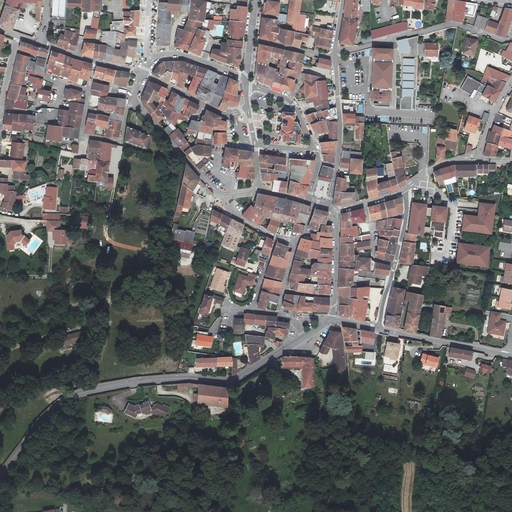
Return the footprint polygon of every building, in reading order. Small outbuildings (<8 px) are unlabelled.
[(2,14),(16,19),(19,10),(15,9),(17,0),(6,0),(2,13),(2,14)] [(67,8),(66,0),(53,0),(52,26),(66,28),(67,8)] [(82,8),(82,2),(83,0),(72,0),(67,0),(67,1),(67,8),(82,8)] [(91,10),(94,10),(100,10),(100,0),(82,0),(83,0),(82,2),(82,8),(82,11),(91,12),(91,10)] [(170,10),(175,10),(177,10),(177,0),(168,0),(168,3),(167,10),(170,10)] [(185,11),(189,12),(190,0),(180,0),(180,11),(183,11),(185,11)] [(188,19),(204,22),(204,20),(207,2),(196,0),(190,0),(189,12),(188,19)] [(290,0),(288,14),(279,13),(280,3),(266,0),(264,0),(263,4),(262,12),(261,13),(260,16),(277,20),(279,20),(298,23),(299,14),(300,0),(290,0)] [(351,14),(357,15),(357,0),(345,0),(344,13),(351,14)] [(370,11),(369,1),(369,0),(359,0),(359,12),(370,11)] [(424,9),(423,0),(404,0),(404,5),(413,6),(413,8),(424,9)] [(423,0),(424,9),(433,10),(434,0),(423,0)] [(465,2),(455,1),(454,11),(453,21),(461,22),(465,2)] [(477,4),(465,2),(461,22),(468,22),(468,20),(463,20),(464,20),(464,16),(473,17),(477,4)] [(228,8),(227,19),(243,22),(244,6),(234,5),(233,9),(228,8)] [(495,34),(505,9),(494,7),(488,20),(484,30),(495,34)] [(158,24),(170,24),(170,13),(170,10),(167,10),(159,9),(158,24)] [(511,9),(505,9),(495,34),(506,38),(511,17),(511,9)] [(100,10),(94,10),(91,30),(97,31),(97,30),(100,11),(101,11),(100,10)] [(123,12),(123,22),(124,24),(123,28),(125,28),(135,28),(135,26),(138,26),(139,11),(130,11),(130,13),(123,12)] [(351,14),(344,13),(342,27),(349,28),(351,14)] [(16,19),(2,14),(0,19),(0,26),(12,30),(16,19)] [(297,27),(305,28),(307,16),(299,14),(298,23),(297,27)] [(360,15),(357,15),(351,14),(349,28),(346,45),(353,45),(357,20),(360,20),(360,15)] [(214,20),(209,20),(208,28),(213,29),(214,25),(219,25),(219,20),(222,20),(222,16),(214,16),(214,20)] [(258,16),(258,22),(276,26),(277,20),(260,16),(258,16)] [(484,30),(488,20),(477,16),(473,27),(484,30)] [(188,19),(184,30),(196,34),(189,50),(199,55),(210,31),(204,29),(204,22),(188,19)] [(227,39),(241,41),(241,35),(243,35),(243,22),(227,19),(226,21),(227,39)] [(278,26),(276,26),(258,22),(257,28),(270,30),(270,32),(278,34),(279,28),(278,26)] [(408,22),(402,23),(370,31),(370,40),(408,30),(408,22)] [(170,24),(158,24),(157,44),(169,45),(170,30),(170,24)] [(329,30),(312,26),(311,34),(316,36),(332,39),(334,26),(330,25),(329,30)] [(349,28),(342,27),(339,44),(346,45),(349,28)] [(180,41),(184,30),(178,28),(175,39),(177,40),(180,41)] [(256,37),(269,40),(270,32),(270,30),(257,28),(256,37)] [(279,28),(278,34),(277,39),(282,43),(292,45),(295,32),(279,28)] [(97,31),(91,30),(86,29),(84,37),(96,38),(97,31)] [(180,41),(177,40),(175,46),(189,50),(196,34),(184,30),(180,41)] [(79,36),(79,34),(70,32),(66,31),(65,35),(65,37),(71,39),(77,41),(79,36)] [(106,46),(115,47),(115,32),(112,32),(109,32),(107,42),(106,46)] [(137,41),(135,41),(125,40),(125,34),(115,32),(115,47),(112,61),(122,63),(125,56),(134,57),(136,53),(137,41)] [(277,39),(278,34),(270,32),(269,40),(275,40),(277,39)] [(296,32),(295,32),(292,45),(299,47),(301,33),(296,32)] [(59,41),(58,45),(68,50),(68,49),(71,39),(65,37),(65,35),(62,34),(62,36),(61,35),(59,41)] [(316,36),(315,44),(330,47),(331,39),(316,36)] [(415,111),(417,36),(406,38),(406,37),(394,40),(401,62),(401,65),(400,65),(401,73),(400,73),(401,80),(400,80),(400,88),(401,95),(401,98),(399,98),(399,110),(415,111)] [(468,38),(463,53),(473,56),(478,41),(468,38)] [(71,39),(68,49),(74,51),(77,41),(71,39)] [(242,41),(241,41),(227,39),(226,43),(221,42),(220,49),(213,48),(210,58),(227,64),(233,66),(238,67),(238,64),(239,54),(241,54),(242,48),(242,41)] [(30,53),(32,46),(32,45),(21,42),(19,49),(30,53)] [(82,54),(92,56),(94,44),(84,43),(82,54)] [(256,43),(255,52),(270,56),(272,47),(256,43)] [(425,44),(425,45),(425,56),(437,57),(437,44),(425,44)] [(98,58),(104,59),(106,46),(100,45),(98,58)] [(38,48),(32,46),(30,53),(37,55),(38,48)] [(104,59),(112,61),(115,47),(106,46),(104,59)] [(38,48),(37,55),(46,57),(48,50),(38,47),(38,48)] [(282,59),(284,50),(272,47),(270,56),(282,59)] [(391,103),(393,49),(371,48),(370,61),(372,61),(371,76),(370,91),(369,91),(369,103),(377,103),(377,105),(373,105),(373,107),(389,108),(389,103),(391,103)] [(284,50),(282,59),(302,64),(304,55),(284,50)] [(49,59),(56,61),(59,54),(51,51),(49,59)] [(505,57),(509,60),(511,55),(506,52),(504,51),(501,55),(502,55),(505,57)] [(255,52),(254,60),(268,64),(270,56),(255,52)] [(18,54),(16,60),(28,63),(29,61),(29,58),(18,54)] [(62,67),(63,64),(65,56),(59,54),(56,61),(54,65),(62,67)] [(68,66),(69,65),(71,58),(65,56),(63,64),(67,65),(68,66)] [(37,60),(36,63),(35,65),(44,68),(46,60),(37,58),(37,60)] [(47,73),(52,73),(54,65),(56,61),(49,59),(48,64),(47,73)] [(281,67),(286,69),(297,72),(299,73),(302,64),(282,59),(279,66),(279,67),(281,67)] [(319,59),(317,67),(331,71),(330,61),(319,59)] [(26,69),(28,63),(16,60),(14,71),(25,73),(26,69)] [(169,72),(169,70),(172,60),(161,61),(163,69),(169,72)] [(169,70),(176,73),(180,60),(172,60),(169,70)] [(180,60),(176,73),(173,84),(182,88),(187,74),(194,77),(198,67),(194,66),(194,68),(189,66),(185,65),(186,63),(180,60)] [(252,79),(263,83),(265,69),(266,69),(268,67),(268,64),(254,60),(252,79)] [(158,76),(163,69),(161,61),(155,64),(150,72),(158,76)] [(83,62),(81,71),(79,74),(78,77),(87,80),(92,64),(83,62)] [(44,74),(44,68),(35,65),(34,70),(34,71),(44,74)] [(62,67),(54,65),(52,73),(59,76),(59,74),(62,67)] [(68,66),(67,65),(63,76),(68,77),(71,68),(72,66),(69,65),(68,66)] [(103,79),(105,69),(96,66),(94,77),(103,80),(103,79)] [(198,67),(194,77),(202,80),(207,70),(198,67)] [(263,83),(272,86),(276,71),(277,69),(268,67),(266,69),(265,69),(263,83)] [(282,89),(285,80),(280,79),(281,77),(284,77),(286,69),(281,67),(279,72),(276,71),(272,86),(282,89)] [(78,77),(79,74),(75,73),(76,70),(71,68),(68,77),(67,80),(77,83),(78,77)] [(488,68),(484,75),(505,83),(511,73),(511,72),(507,71),(505,75),(488,68)] [(115,71),(105,69),(103,79),(112,83),(115,71)] [(158,76),(169,82),(169,72),(163,69),(158,76)] [(286,69),(284,77),(286,78),(285,80),(282,89),(291,92),(297,72),(286,69)] [(43,76),(44,74),(34,71),(29,70),(28,75),(42,80),(43,76)] [(200,86),(206,89),(209,83),(207,82),(212,72),(207,70),(202,80),(200,86)] [(14,71),(13,77),(24,79),(25,75),(25,73),(14,71)] [(115,71),(112,83),(118,84),(117,85),(126,86),(129,73),(121,71),(121,72),(116,71),(115,71)] [(222,76),(212,72),(207,82),(209,83),(206,89),(210,92),(206,101),(209,102),(215,90),(222,76)] [(304,74),(306,99),(317,96),(316,89),(315,81),(321,81),(320,77),(304,74)] [(40,89),(42,80),(28,75),(26,82),(29,83),(28,87),(32,88),(40,89)] [(484,75),(481,83),(501,92),(505,83),(484,75)] [(222,76),(215,90),(224,93),(222,98),(226,100),(224,105),(238,106),(240,96),(239,96),(236,95),(238,82),(222,76)] [(195,96),(196,95),(200,86),(202,80),(194,77),(187,91),(195,96)] [(477,91),(481,84),(468,77),(461,90),(471,96),(474,90),(477,91)] [(158,111),(160,110),(162,105),(163,101),(157,98),(161,87),(156,84),(146,80),(137,100),(144,109),(148,113),(154,108),(158,111)] [(94,82),(92,91),(105,93),(107,93),(109,86),(94,82)] [(481,84),(477,91),(483,94),(482,95),(495,102),(501,92),(481,83),(481,84)] [(17,100),(21,87),(21,86),(11,84),(7,98),(15,99),(17,100)] [(200,86),(196,95),(206,101),(210,92),(206,89),(200,86)] [(17,100),(26,101),(28,96),(25,95),(26,88),(21,87),(17,100)] [(167,90),(161,87),(157,98),(163,101),(164,99),(167,90)] [(328,97),(325,87),(316,89),(317,96),(320,95),(321,98),(326,98),(328,97)] [(40,89),(37,97),(38,97),(38,99),(48,101),(50,91),(40,89)] [(68,102),(72,102),(83,104),(84,99),(80,99),(81,92),(69,89),(69,90),(68,98),(68,102)] [(223,109),(224,105),(226,100),(222,98),(224,93),(215,90),(209,102),(209,103),(218,107),(219,107),(223,109)] [(168,102),(167,101),(165,107),(172,111),(178,95),(172,92),(168,102)] [(172,111),(179,115),(179,114),(181,108),(184,99),(178,95),(172,111)] [(90,106),(97,108),(99,97),(91,96),(90,106)] [(314,104),(318,113),(326,110),(329,109),(326,100),(326,98),(321,98),(318,99),(317,96),(306,99),(306,102),(309,101),(309,103),(313,101),(314,104)] [(109,112),(110,106),(105,105),(106,99),(104,99),(99,97),(97,108),(103,109),(103,111),(109,112)] [(6,108),(13,109),(15,99),(7,98),(6,108)] [(117,99),(116,106),(116,108),(115,114),(110,113),(109,121),(121,123),(125,99),(117,98),(117,99)] [(15,99),(13,109),(26,110),(28,101),(26,101),(17,100),(15,99)] [(190,102),(184,99),(181,108),(184,108),(185,109),(187,109),(190,102)] [(83,104),(72,102),(70,115),(71,115),(69,128),(78,129),(81,130),(83,116),(82,116),(83,110),(82,110),(83,104)] [(197,105),(190,102),(187,109),(185,109),(182,115),(179,114),(177,119),(185,120),(188,115),(192,114),(197,105)] [(169,119),(172,111),(165,107),(162,105),(160,110),(166,116),(169,119)] [(37,111),(36,114),(35,123),(44,124),(46,108),(43,108),(37,111)] [(158,123),(164,118),(158,111),(154,108),(148,113),(158,123)] [(212,119),(220,120),(221,117),(204,109),(201,115),(199,115),(196,121),(189,119),(184,128),(188,128),(196,128),(200,130),(202,126),(204,125),(211,128),(212,119)] [(61,110),(58,126),(68,128),(69,116),(68,116),(68,112),(62,110),(61,110)] [(306,116),(310,124),(325,119),(329,118),(337,115),(336,111),(327,114),(326,110),(318,113),(317,114),(316,112),(306,116)] [(172,123),(174,125),(177,119),(179,115),(172,111),(169,119),(172,123)] [(287,144),(288,141),(293,142),(293,144),(299,145),(300,133),(298,133),(298,131),(299,130),(299,129),(299,127),(298,126),(297,124),(297,123),(293,122),(293,119),(294,119),(295,114),(281,112),(280,118),(281,118),(280,130),(279,130),(279,134),(278,136),(283,136),(282,143),(287,144)] [(3,129),(11,130),(12,121),(19,121),(19,114),(5,113),(3,129)] [(95,122),(96,114),(91,113),(90,115),(88,114),(87,120),(95,122)] [(26,115),(19,114),(19,121),(12,121),(11,130),(26,131),(28,115),(26,115)] [(32,114),(28,115),(26,131),(27,131),(27,129),(33,130),(34,123),(35,123),(36,114),(32,114)] [(95,124),(107,127),(107,120),(108,117),(96,114),(95,122),(87,120),(85,128),(86,133),(93,134),(95,124)] [(355,122),(355,117),(355,115),(343,114),(344,123),(355,123),(355,122)] [(337,115),(329,118),(329,132),(329,139),(329,142),(336,142),(337,121),(337,115)] [(480,120),(469,116),(465,129),(474,132),(476,125),(478,125),(480,120)] [(226,122),(220,120),(212,119),(211,128),(211,129),(226,130),(226,122)] [(327,132),(325,119),(310,124),(315,134),(327,132)] [(119,132),(121,123),(109,121),(107,120),(107,127),(106,129),(119,132)] [(363,140),(363,123),(355,122),(355,123),(355,130),(357,130),(356,139),(363,140)] [(164,130),(169,136),(177,129),(174,125),(172,123),(164,130)] [(69,128),(68,128),(58,126),(49,125),(45,147),(49,147),(50,140),(61,142),(62,136),(77,138),(78,129),(69,128)] [(202,126),(200,130),(211,134),(211,129),(211,128),(204,125),(202,126)] [(495,125),(492,132),(500,135),(503,128),(495,125)] [(126,127),(124,142),(145,149),(150,136),(126,127)] [(196,128),(188,128),(184,136),(177,129),(169,136),(180,148),(188,140),(189,141),(192,135),(196,128)] [(503,128),(500,135),(511,139),(511,131),(510,131),(503,128)] [(119,137),(119,132),(106,129),(105,137),(115,139),(119,137)] [(456,130),(447,129),(445,140),(438,139),(437,150),(437,162),(444,160),(445,149),(455,149),(456,141),(454,141),(456,130)] [(210,141),(211,134),(200,130),(199,137),(210,141)] [(477,130),(475,135),(471,134),(468,142),(477,145),(481,132),(477,130)] [(490,131),(488,138),(499,141),(500,135),(492,132),(490,131)] [(226,144),(226,133),(215,133),(213,136),(214,144),(226,144)] [(499,141),(498,145),(503,146),(504,145),(511,145),(511,139),(500,135),(499,141)] [(209,146),(210,141),(199,137),(197,143),(209,146)] [(88,157),(87,160),(99,162),(101,142),(90,140),(89,154),(90,154),(90,157),(88,157)] [(180,148),(184,152),(192,144),(189,141),(188,140),(180,148)] [(22,158),(24,144),(13,142),(12,146),(14,146),(12,156),(22,158)] [(110,144),(101,142),(99,162),(108,163),(110,144)] [(320,143),(322,149),(335,150),(336,142),(329,142),(320,143)] [(210,146),(209,146),(197,143),(193,145),(192,144),(184,152),(195,164),(194,166),(198,170),(205,163),(209,160),(210,146)] [(223,165),(230,170),(233,149),(226,148),(225,157),(224,160),(223,165)] [(235,171),(238,164),(238,157),(239,150),(233,149),(230,170),(233,171),(235,171)] [(239,150),(238,157),(254,161),(253,152),(239,150)] [(419,174),(419,165),(402,167),(400,151),(390,152),(392,164),(393,169),(398,189),(398,188),(405,183),(405,182),(410,180),(410,179),(419,174)] [(260,155),(260,167),(272,167),(273,162),(266,162),(266,155),(260,155)] [(335,155),(323,155),(324,162),(334,164),(335,155)] [(254,168),(254,161),(238,157),(238,164),(241,164),(254,168)] [(277,157),(276,162),(276,167),(275,172),(285,172),(286,158),(277,157)] [(298,165),(298,173),(303,173),(309,160),(307,160),(289,158),(288,165),(292,165),(298,165)] [(88,181),(96,182),(99,162),(87,160),(86,160),(81,159),(80,169),(89,170),(88,179),(88,181)] [(340,167),(350,169),(350,159),(341,159),(340,167)] [(350,159),(350,169),(350,173),(361,174),(362,160),(360,160),(350,159)] [(0,160),(0,166),(12,167),(11,170),(12,170),(14,179),(28,180),(28,175),(25,175),(26,170),(24,170),(25,162),(14,161),(14,160),(0,160)] [(291,172),(290,181),(299,184),(302,177),(310,180),(311,178),(312,174),(315,161),(309,160),(303,173),(298,173),(291,172)] [(106,185),(111,185),(112,178),(107,178),(108,163),(99,162),(96,182),(96,186),(105,187),(106,185)] [(207,163),(200,169),(204,174),(211,168),(207,163)] [(182,184),(192,192),(200,179),(187,164),(186,165),(182,184)] [(254,172),(254,168),(241,164),(240,171),(238,170),(238,174),(236,173),(236,176),(254,179),(254,172)] [(455,171),(456,176),(459,176),(476,175),(476,172),(476,165),(455,166),(455,171)] [(440,170),(444,179),(455,176),(456,176),(455,171),(455,166),(452,166),(440,170)] [(321,172),(332,175),(333,169),(323,167),(321,172)] [(377,188),(377,184),(376,169),(366,170),(366,181),(368,191),(377,188)] [(392,192),(398,189),(393,169),(389,169),(387,170),(389,181),(386,182),(387,193),(392,192)] [(435,181),(444,179),(440,170),(433,173),(434,176),(435,181)] [(275,172),(275,173),(274,181),(281,182),(285,182),(286,172),(285,172),(275,172)] [(321,172),(320,177),(330,180),(331,180),(332,175),(321,172)] [(274,181),(275,173),(262,173),(262,180),(274,181)] [(346,193),(346,189),(346,185),(349,185),(349,181),(350,182),(350,176),(346,175),(345,180),(340,179),(340,176),(338,175),(332,205),(340,205),(342,192),(346,193)] [(308,186),(310,180),(302,177),(299,184),(308,186)] [(281,182),(274,181),(272,190),(279,192),(281,182)] [(297,195),(297,194),(299,184),(290,181),(287,194),(297,195)] [(386,182),(377,184),(377,188),(377,196),(387,193),(386,182)] [(7,184),(0,184),(0,192),(6,194),(5,202),(3,202),(1,209),(10,210),(11,207),(11,204),(14,204),(16,192),(14,191),(6,191),(7,186),(7,184)] [(192,192),(182,184),(178,206),(189,208),(192,192)] [(208,192),(212,193),(204,184),(202,186),(208,192)] [(299,184),(297,194),(304,197),(308,186),(299,184)] [(55,187),(46,187),(45,196),(45,202),(43,202),(43,208),(55,209),(55,187)] [(377,188),(368,191),(369,198),(377,196),(377,188)] [(354,192),(346,193),(342,192),(340,205),(355,202),(354,192)] [(257,194),(253,207),(253,208),(260,214),(263,205),(266,196),(257,194)] [(271,197),(268,208),(273,209),(274,205),(275,205),(277,198),(271,197)] [(277,221),(280,214),(281,209),(282,210),(285,200),(277,198),(275,205),(272,218),(277,221)] [(394,200),(397,215),(402,214),(403,208),(401,198),(394,200)] [(285,200),(282,210),(281,214),(280,214),(277,221),(272,218),(270,218),(266,229),(275,233),(281,222),(287,224),(287,223),(289,216),(288,215),(292,202),(285,200)] [(392,216),(397,215),(394,200),(389,201),(392,216)] [(421,231),(432,232),(432,237),(442,238),(446,205),(433,204),(418,202),(409,201),(405,232),(415,234),(421,234),(421,231)] [(301,204),(292,202),(288,215),(289,216),(287,223),(295,223),(301,204)] [(462,214),(460,230),(462,231),(490,234),(494,204),(477,202),(477,206),(476,211),(476,215),(462,214)] [(311,207),(301,204),(295,223),(299,224),(300,221),(306,222),(311,207)] [(381,218),(379,204),(368,207),(370,220),(381,218)] [(273,209),(268,208),(265,208),(266,205),(263,205),(260,214),(253,208),(253,207),(251,206),(242,215),(249,220),(256,224),(262,215),(270,218),(272,218),(275,205),(274,205),(273,209)] [(318,223),(321,211),(315,209),(309,229),(317,231),(319,223),(318,223)] [(351,220),(351,223),(365,222),(363,209),(350,212),(351,220)] [(213,210),(212,215),(219,219),(221,214),(213,210)] [(328,213),(321,211),(318,223),(319,223),(326,224),(328,213)] [(341,215),(341,222),(351,220),(350,212),(341,215)] [(217,232),(226,234),(231,219),(222,215),(217,232)] [(88,217),(80,216),(79,228),(88,229),(88,217)] [(377,232),(381,232),(381,230),(399,231),(400,232),(403,219),(395,218),(393,225),(384,225),(377,226),(377,232)] [(231,243),(230,247),(236,250),(244,226),(232,220),(228,232),(234,235),(231,243)] [(351,223),(351,220),(341,222),(341,229),(351,228),(351,226),(351,223)] [(47,231),(53,231),(53,239),(55,239),(55,244),(66,244),(66,230),(60,230),(60,221),(47,221),(47,231)] [(511,221),(505,221),(503,231),(511,232),(511,221)] [(184,242),(192,244),(193,240),(195,231),(187,229),(186,230),(177,228),(178,223),(174,222),(173,228),(186,232),(184,242)] [(304,226),(299,224),(295,223),(294,228),(292,232),(302,234),(304,226)] [(341,229),(341,237),(352,236),(356,236),(358,236),(370,235),(367,224),(351,226),(351,228),(341,229)] [(292,232),(294,228),(286,226),(284,235),(291,235),(292,232)] [(186,232),(173,228),(170,239),(176,240),(184,242),(186,232)] [(8,231),(7,232),(4,235),(4,236),(5,251),(13,250),(12,246),(15,242),(18,242),(24,246),(29,240),(20,234),(19,229),(8,231)] [(331,233),(320,232),(319,232),(319,236),(312,234),(312,235),(311,241),(320,243),(320,238),(331,238),(331,233)] [(404,232),(402,240),(414,242),(415,234),(405,232),(404,232)] [(262,252),(269,255),(274,241),(273,241),(267,237),(262,252)] [(398,238),(389,237),(388,241),(388,245),(396,246),(398,238)] [(320,251),(320,250),(320,247),(331,248),(331,238),(320,238),(320,243),(311,241),(309,249),(320,251)] [(308,251),(309,249),(311,241),(302,239),(301,240),(298,249),(308,251)] [(380,239),(378,247),(387,248),(388,245),(388,241),(380,239)] [(189,258),(192,244),(184,242),(176,240),(173,253),(189,258)] [(411,264),(414,242),(402,240),(401,240),(398,262),(408,263),(411,264)] [(371,248),(370,241),(359,242),(356,242),(357,249),(371,248)] [(460,242),(457,242),(454,263),(486,267),(489,246),(460,242)] [(277,243),(273,256),(284,259),(287,251),(288,247),(277,243)] [(340,244),(340,256),(352,256),(352,243),(340,244)] [(387,248),(385,253),(394,255),(396,246),(388,245),(387,248)] [(387,248),(378,247),(378,251),(376,251),(376,257),(384,260),(385,253),(387,248)] [(295,255),(301,257),(303,257),(308,259),(308,258),(308,251),(298,249),(295,255)] [(319,259),(320,251),(309,249),(308,251),(308,258),(318,259),(319,259)] [(332,251),(320,250),(320,251),(319,259),(331,259),(332,251)] [(270,264),(286,269),(291,253),(287,251),(284,259),(273,256),(270,264)] [(240,252),(236,263),(245,266),(248,255),(240,252)] [(394,255),(385,253),(384,260),(392,262),(394,255)] [(355,272),(370,272),(370,258),(357,259),(355,272)] [(291,273),(299,274),(300,269),(300,262),(294,261),(291,273)] [(311,266),(311,271),(319,271),(319,270),(331,272),(331,264),(319,264),(315,263),(311,266)] [(340,263),(339,269),(353,271),(353,263),(340,263)] [(376,263),(374,272),(374,273),(388,275),(390,267),(389,266),(376,263)] [(411,264),(408,263),(405,282),(419,284),(420,275),(427,276),(428,266),(411,264)] [(509,296),(511,297),(511,296),(511,290),(511,285),(511,264),(504,263),(503,269),(505,270),(504,273),(504,277),(502,277),(501,283),(502,283),(501,288),(500,288),(498,294),(500,295),(499,302),(497,301),(496,308),(510,310),(511,304),(510,304),(508,304),(509,296)] [(282,280),(286,269),(270,264),(267,276),(273,278),(282,280)] [(223,287),(226,279),(228,273),(217,269),(211,287),(223,292),(225,287),(223,287)] [(339,269),(339,277),(353,277),(353,271),(339,269)] [(330,278),(331,272),(319,270),(319,271),(311,271),(310,276),(313,276),(330,278)] [(303,284),(304,275),(299,274),(291,273),(290,278),(298,280),(298,283),(303,284)] [(254,279),(240,274),(234,291),(243,294),(246,284),(252,286),(254,279)] [(330,285),(330,278),(313,276),(312,284),(313,284),(330,285)] [(339,277),(339,287),(350,287),(353,287),(353,277),(339,277)] [(266,279),(264,286),(280,289),(282,283),(266,279)] [(297,291),(298,283),(289,282),(288,288),(297,291)] [(312,293),(313,284),(312,284),(303,284),(298,283),(297,291),(312,293)] [(329,295),(330,285),(313,284),(312,293),(329,295)] [(262,291),(266,292),(278,296),(280,289),(264,286),(262,291)] [(339,287),(339,297),(350,298),(350,289),(350,287),(339,287)] [(370,287),(364,288),(357,289),(357,290),(356,299),(355,308),(354,319),(364,321),(367,299),(376,300),(378,288),(370,287)] [(388,309),(401,311),(404,290),(405,289),(393,287),(389,302),(388,309)] [(264,309),(267,299),(264,299),(266,292),(262,291),(257,307),(264,309)] [(264,299),(267,299),(268,300),(268,301),(278,303),(280,296),(278,296),(266,292),(264,299)] [(423,296),(424,296),(424,295),(407,292),(405,301),(410,302),(404,330),(404,331),(415,334),(416,333),(423,296)] [(205,296),(213,298),(216,300),(215,303),(223,305),(225,299),(205,293),(204,296),(205,296)] [(285,295),(283,302),(292,304),(293,305),(294,296),(285,295)] [(213,298),(205,296),(201,308),(209,310),(213,298)] [(312,311),(313,307),(304,307),(305,297),(294,296),(293,305),(297,305),(297,310),(298,310),(312,311)] [(313,307),(312,311),(328,312),(329,299),(322,298),(313,296),(313,298),(313,307)] [(304,307),(313,307),(313,298),(305,297),(304,307)] [(339,297),(339,305),(349,306),(355,308),(356,299),(350,298),(339,297)] [(440,338),(444,312),(445,308),(445,306),(434,304),(433,312),(440,313),(439,318),(432,317),(430,336),(440,338)] [(401,311),(388,309),(384,326),(397,328),(401,311)] [(499,320),(501,313),(489,311),(486,333),(504,337),(507,321),(499,320)] [(244,318),(240,318),(240,320),(235,320),(235,333),(246,333),(245,323),(254,324),(254,323),(255,315),(250,314),(247,314),(244,315),(244,318)] [(255,315),(254,323),(264,325),(265,316),(255,315)] [(265,316),(264,325),(274,326),(274,327),(274,328),(287,329),(290,323),(277,322),(277,318),(265,316)] [(287,329),(274,328),(269,327),(268,332),(267,332),(265,337),(274,340),(275,335),(286,337),(287,329)] [(353,342),(358,342),(355,329),(349,328),(348,331),(349,342),(353,342)] [(360,330),(361,342),(373,344),(375,333),(360,330)] [(62,337),(65,346),(84,340),(81,331),(62,337)] [(333,347),(334,366),(342,365),(342,359),(338,331),(329,331),(318,350),(321,352),(324,352),(327,346),(333,347)] [(264,346),(264,337),(246,334),(246,337),(251,365),(259,360),(257,353),(258,346),(264,346)] [(213,338),(198,336),(196,345),(211,348),(213,338)] [(389,342),(386,355),(392,356),(393,354),(400,355),(402,344),(389,342)] [(362,346),(353,346),(348,346),(345,346),(346,353),(347,360),(350,359),(350,352),(359,352),(359,354),(363,354),(362,346)] [(471,359),(472,351),(451,347),(450,356),(471,359)] [(422,354),(420,361),(419,364),(436,369),(438,358),(422,354)] [(313,387),(312,357),(283,356),(283,357),(282,365),(302,366),(303,388),(313,387)] [(232,366),(232,362),(232,357),(217,358),(217,366),(224,366),(232,366)] [(217,366),(217,358),(197,359),(196,367),(214,366),(213,371),(217,371),(217,366)] [(491,367),(482,364),(480,370),(489,373),(491,367)] [(467,369),(465,376),(474,379),(476,371),(467,369)] [(194,384),(193,391),(193,400),(193,401),(193,402),(194,402),(197,402),(197,404),(226,406),(227,388),(194,384)] [(155,407),(152,399),(138,405),(131,402),(127,411),(139,416),(140,412),(145,410),(150,413),(156,410),(157,413),(161,411),(161,410),(168,413),(171,406),(162,402),(158,404),(159,406),(155,407)]
